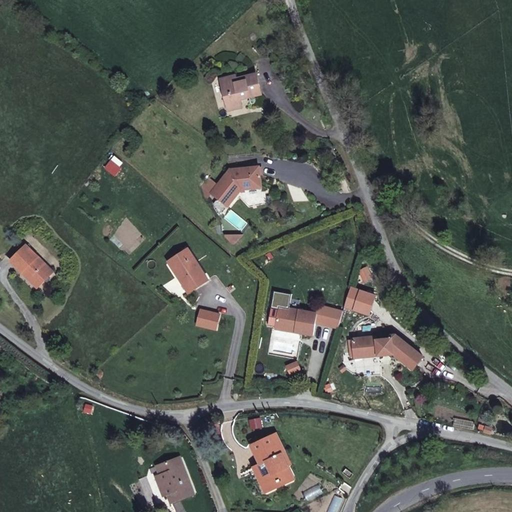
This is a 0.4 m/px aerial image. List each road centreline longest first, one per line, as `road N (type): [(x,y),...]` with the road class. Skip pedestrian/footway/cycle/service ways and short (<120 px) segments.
road 1 (unclassified): [(292,0),(332,131),(417,307),(511,392)]
road 2 (unclassified): [(186,416),(307,402),(403,426)]
road 3 (unclassified): [(0,328),(115,405),(186,416)]
road 4 (track): [(359,187),(465,257),(511,273)]
road 5 (tertiary): [(389,511),(445,484),(511,476)]
